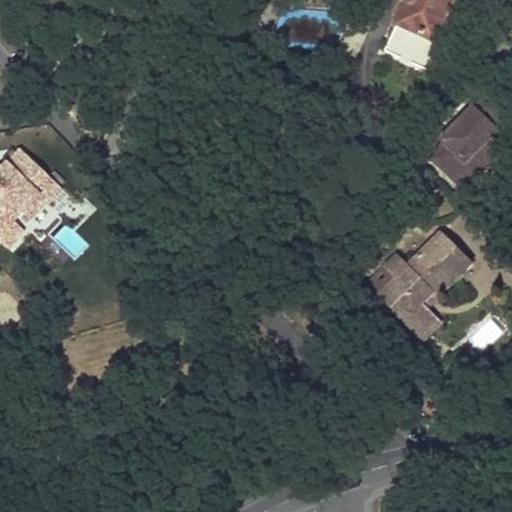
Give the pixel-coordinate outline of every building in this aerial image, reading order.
[(427,71),(452,19),(460,0),(406,0),(406,2),(382,51),(427,71)] [(449,144),(434,159),(462,186),(474,173),(479,176),(508,146),(511,149),(511,117),(490,96),(446,142),(449,144)] [(69,195),(22,145),(3,167),(0,159),(0,247),(6,254),(69,195)] [(399,282),(380,300),(416,336),(436,316),(431,311),(426,305),(437,294),(442,300),(475,265),(444,234),(412,268),(402,258),(389,271),(399,282)] [(426,305),(431,311),(442,300),(437,294),(426,305)] [(416,336),(424,344),(445,325),(436,316),(416,336)]
